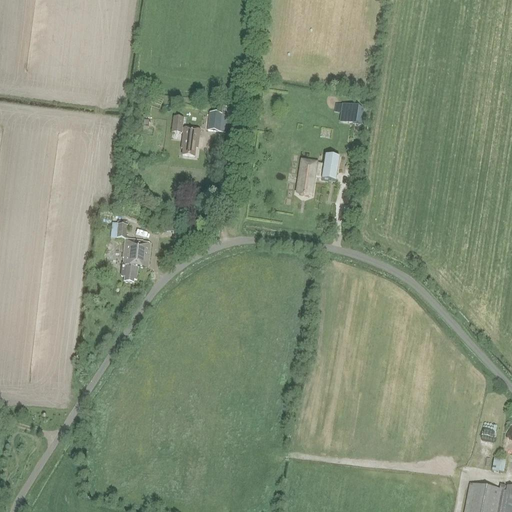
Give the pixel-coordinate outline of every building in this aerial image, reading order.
[(335,113),(341,114),(340,119),(362,122),(364,109),(336,104),(335,113)] [(226,134),(228,116),(209,113),(207,132),(226,134)] [(182,134),(184,119),(173,118),(172,133),(182,134)] [(196,154),(199,131),(183,129),(181,145),(184,146),(183,157),(193,158),(194,154),(196,154)] [(295,194),(313,197),(316,179),(321,180),(321,181),(336,183),(339,159),(325,156),(324,165),(318,164),(318,162),(301,160),(295,194)] [(125,241),(123,256),(121,272),(125,273),(123,284),(133,285),(133,281),(136,282),(138,270),(144,270),(148,264),(149,256),(150,245),(144,244),(144,243),(126,241),(127,227),(117,226),(116,240),(125,241)] [(499,473),(502,462),(494,460),(491,471),(499,473)] [(511,511),(511,488),(507,488),(506,492),(470,485),(464,511),(511,511)]
